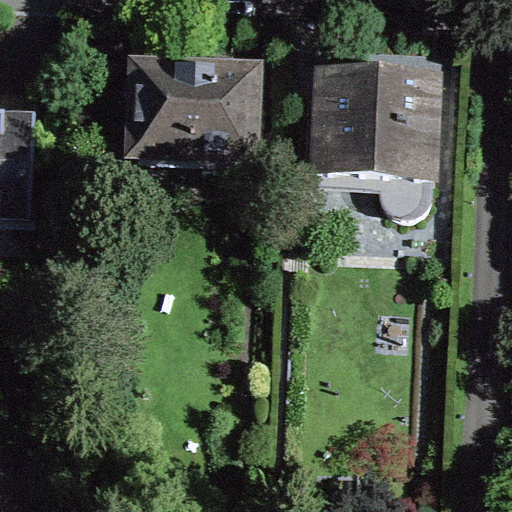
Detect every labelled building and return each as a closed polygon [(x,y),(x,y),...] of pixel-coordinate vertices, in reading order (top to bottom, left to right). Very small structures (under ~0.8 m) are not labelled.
[(197,76),(183,75),(181,79),(181,82),(140,79),(138,119),(125,119),(124,152),(137,153),(137,159),(203,162),(203,177),(235,178),(236,164),(249,164),(252,84),(212,82),(212,79),(210,76),(197,76)] [(322,81),(318,182),(382,185),(382,198),(382,204),(385,210),(389,216),(394,220),(400,222),(406,223),(413,223),(419,220),(424,217),(428,212),(431,206),(432,200),(437,87),(353,83),(322,81)] [(47,152),(63,152),(65,103),(49,102),(47,152)] [(30,235),(36,124),(0,122),(0,234),(21,235),(30,235)] [(0,511),(26,511),(28,488),(0,486),(0,511)]
